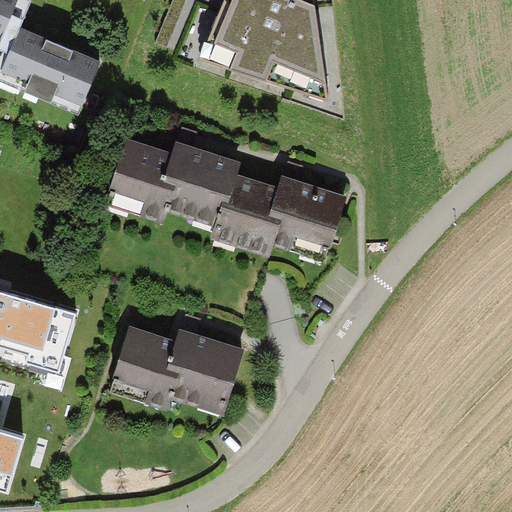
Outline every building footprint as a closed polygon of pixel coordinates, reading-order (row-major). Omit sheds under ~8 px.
[(25,0),(0,0),(0,41),(6,44),(17,20),(25,0)] [(174,0),(159,39),(170,44),(187,0),(174,0)] [(313,0),(227,0),(200,65),(232,75),(230,77),(265,89),(266,86),(329,108),(313,0)] [(96,54),(17,20),(6,44),(0,58),(0,76),(73,108),(96,54)] [(175,149),(131,135),(114,186),(134,193),(131,200),(167,212),(171,201),(196,209),(198,204),(222,212),(237,169),(240,158),(178,138),(175,149)] [(280,184),(237,169),(222,212),(219,220),(240,227),(238,233),(269,243),(273,232),(303,242),(305,236),(329,244),(346,193),(284,172),(280,184)] [(180,337),(133,323),(118,372),(138,378),(135,386),(171,397),(174,388),(199,396),(201,389),(226,397),(242,345),(183,327),(180,337)] [(0,422),(0,472),(7,475),(20,432),(46,440),(51,423),(18,413),(14,426),(0,422)]
